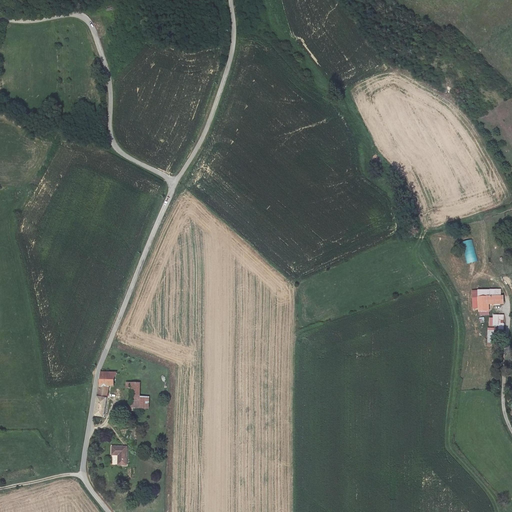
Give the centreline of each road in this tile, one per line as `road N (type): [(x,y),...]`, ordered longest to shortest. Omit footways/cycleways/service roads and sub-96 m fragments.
road 1 (unclassified): [(174,183),(98,368),(83,475),(108,511)]
road 2 (track): [(496,511),(447,443),(453,310),(418,243)]
road 3 (unclassified): [(174,183),(112,141),(108,78),(82,16),(0,18)]
road 4 (unclassified): [(230,0),(229,63),(201,140),(174,183)]
road 5 (residential): [(507,297),(502,399),(511,430)]
